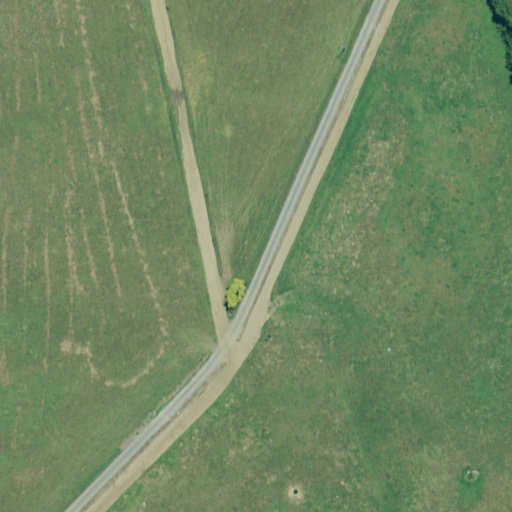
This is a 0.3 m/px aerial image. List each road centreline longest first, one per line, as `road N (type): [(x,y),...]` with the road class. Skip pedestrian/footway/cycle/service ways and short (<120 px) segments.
road 1 (track): [(93,511),(240,355),(395,0)]
road 2 (track): [(240,355),(227,342),(156,0)]
